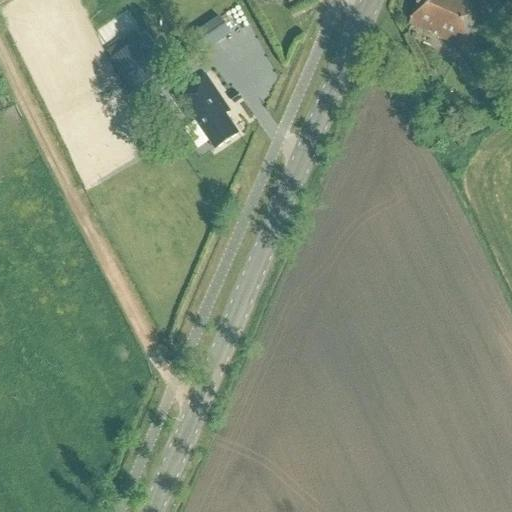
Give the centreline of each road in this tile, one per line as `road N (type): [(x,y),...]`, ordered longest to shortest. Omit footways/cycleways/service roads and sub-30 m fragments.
road 1 (primary): [(150,511),(370,0)]
road 2 (track): [(198,398),(172,387),(0,51)]
road 3 (track): [(371,0),(455,156)]
